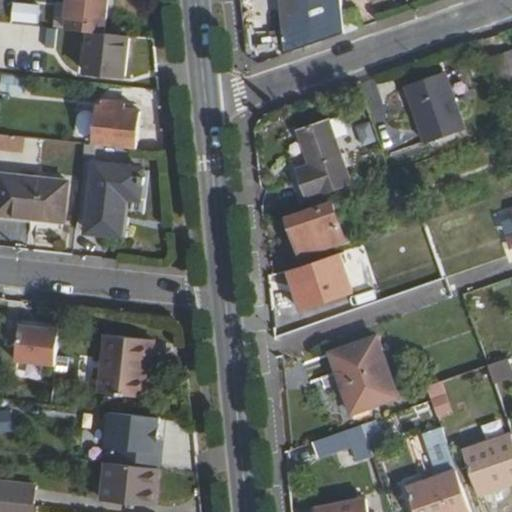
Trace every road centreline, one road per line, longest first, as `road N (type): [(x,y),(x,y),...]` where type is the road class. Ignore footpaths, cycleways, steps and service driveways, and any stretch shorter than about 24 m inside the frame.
road 1 (residential): [(511,0),(206,106)]
road 2 (residential): [(0,268),(224,293)]
road 3 (secondary): [(224,293),(247,511)]
road 4 (secondary): [(206,106),(224,293)]
